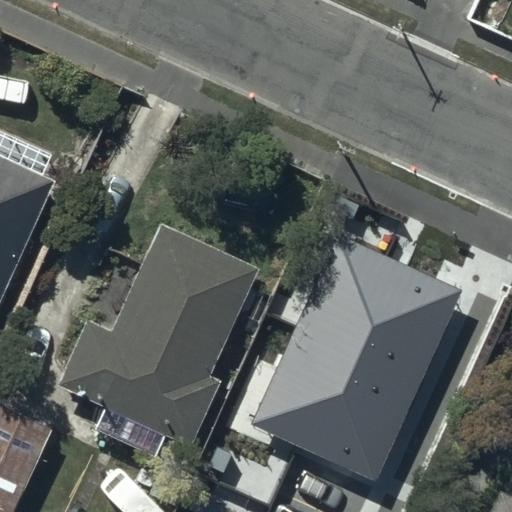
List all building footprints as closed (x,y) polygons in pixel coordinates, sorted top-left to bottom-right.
[(0,275),(52,165),(43,161),(51,143),(0,118),(0,275)] [(257,252),(160,208),(112,315),(85,302),(55,369),(101,389),(90,414),(155,443),(165,421),(187,431),(215,369),(204,363),(231,302),(261,316),(272,289),(246,277),(257,252)] [(482,314),(385,270),(305,445),(402,490),(482,314)] [(51,417),(0,392),(0,504),(6,508),(51,417)] [(511,511),(511,486),(493,479),(478,511),(511,511)]
